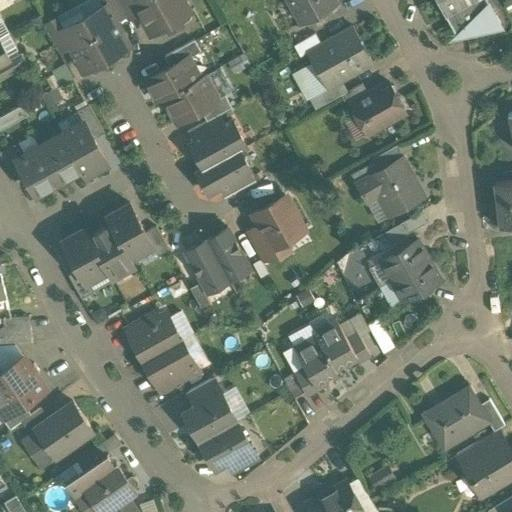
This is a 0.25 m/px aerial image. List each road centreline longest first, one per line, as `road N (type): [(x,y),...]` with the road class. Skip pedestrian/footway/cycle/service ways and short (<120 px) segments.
road 1 (residential): [(195,511),(23,239)]
road 2 (residential): [(232,511),(479,316)]
road 3 (residential): [(479,316),(435,82)]
road 4 (residential): [(23,239),(169,173)]
